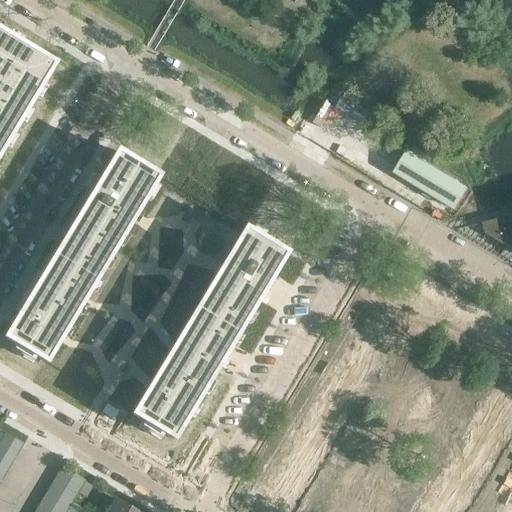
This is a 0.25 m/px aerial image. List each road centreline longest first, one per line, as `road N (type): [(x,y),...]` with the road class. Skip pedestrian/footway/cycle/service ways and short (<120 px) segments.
road 1 (residential): [(168,504),(351,199)]
road 2 (residential): [(113,62),(351,199)]
road 3 (residential): [(0,255),(113,62)]
road 4 (residential): [(168,504),(0,402)]
road 5 (residential): [(511,292),(351,199)]
